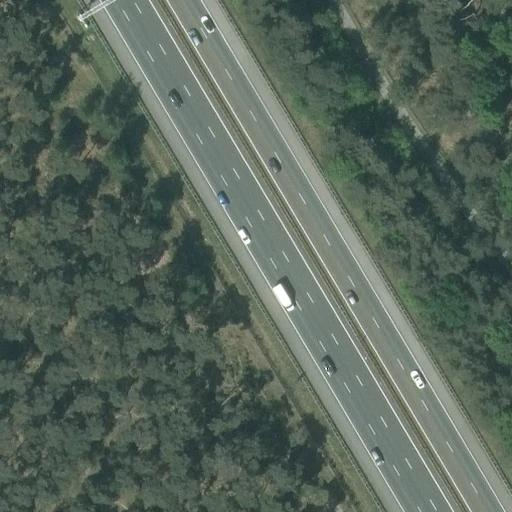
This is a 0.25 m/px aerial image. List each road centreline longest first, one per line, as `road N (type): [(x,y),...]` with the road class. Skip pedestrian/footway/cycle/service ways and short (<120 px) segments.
road 1 (motorway): [(124,0),(428,511)]
road 2 (motorway): [(488,511),(184,0)]
road 3 (track): [(139,511),(0,377)]
